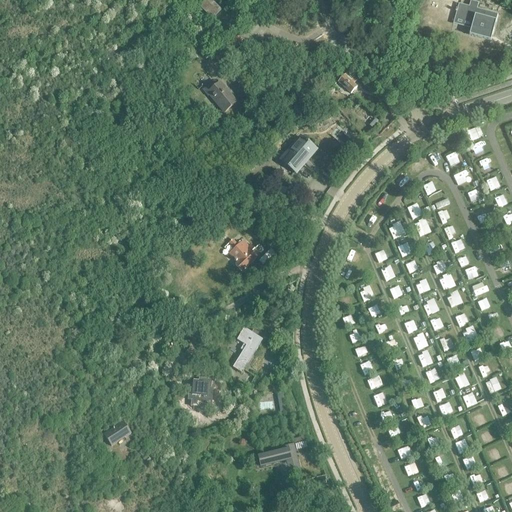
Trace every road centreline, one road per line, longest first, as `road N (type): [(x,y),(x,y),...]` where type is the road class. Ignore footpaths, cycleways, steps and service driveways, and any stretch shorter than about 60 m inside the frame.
road 1 (tertiary): [(365,511),(315,387),(311,293),(347,202),(429,127)]
road 2 (unclassified): [(429,127),(333,24)]
